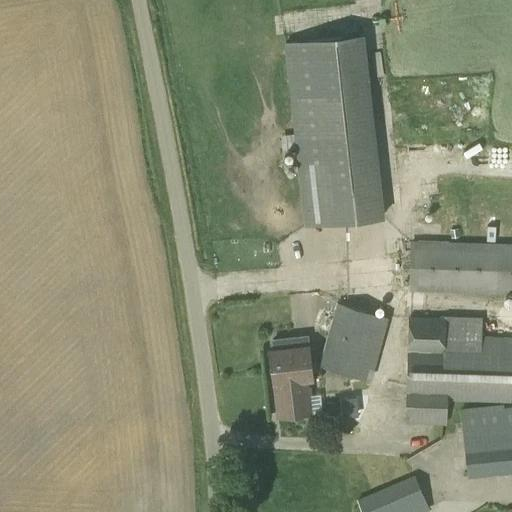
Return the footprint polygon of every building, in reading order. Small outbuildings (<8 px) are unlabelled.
[(304,225),(384,217),(364,32),(284,41),(304,225)] [(511,243),(410,240),(409,290),(511,293),(511,243)] [(371,379),(388,316),(337,302),(320,365),(371,379)] [(511,337),(481,337),(482,316),(445,316),(445,317),(410,316),(407,390),(405,423),(446,424),(447,400),(511,401),(511,337)] [(309,345),(308,345),(307,336),(272,340),(274,349),(270,350),(272,370),(296,367),(296,371),(305,370),(306,379),(313,378),(309,345)] [(313,379),(313,378),(306,379),(305,370),(296,371),(296,367),(272,370),(274,384),(275,383),(279,416),(310,413),(306,380),(313,379)] [(511,472),(511,405),(507,406),(502,404),(460,408),(468,477),(511,472)] [(362,511),(423,511),(429,509),(414,474),(357,499),(362,511)]
